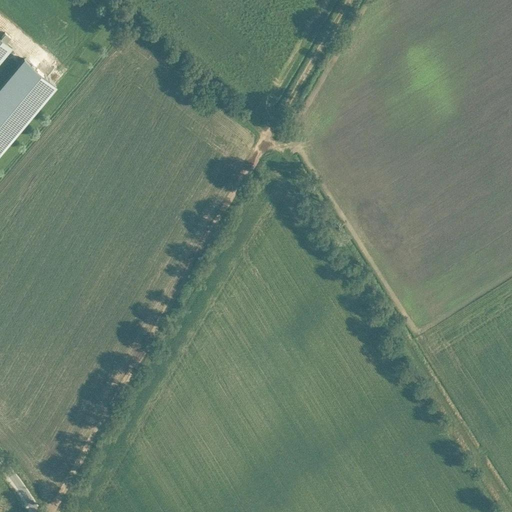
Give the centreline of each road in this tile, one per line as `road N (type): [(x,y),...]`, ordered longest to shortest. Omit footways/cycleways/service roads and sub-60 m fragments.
road 1 (track): [(511,510),(271,137)]
road 2 (track): [(271,137),(49,511)]
road 3 (track): [(271,137),(106,0)]
road 4 (track): [(355,0),(271,137)]
